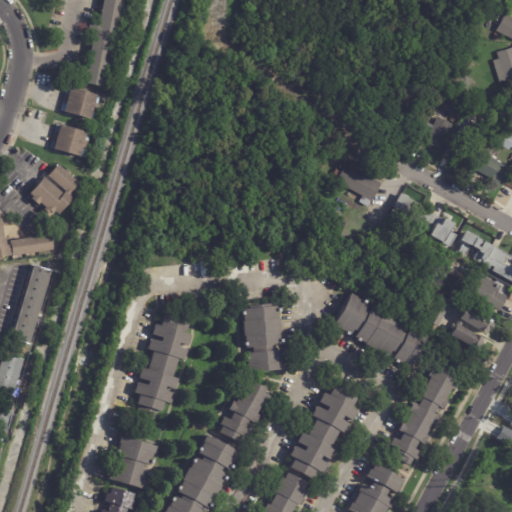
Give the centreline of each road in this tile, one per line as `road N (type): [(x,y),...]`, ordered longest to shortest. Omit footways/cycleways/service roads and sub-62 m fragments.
road 1 (residential): [(511,344),(419,511)]
road 2 (residential): [(0,128),(19,51),(0,6)]
road 3 (residential): [(511,226),(402,165)]
